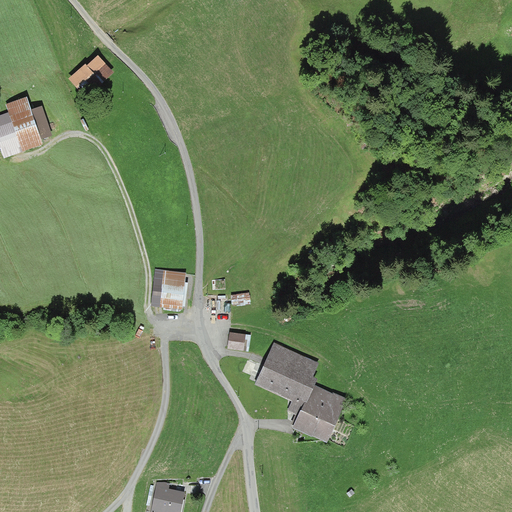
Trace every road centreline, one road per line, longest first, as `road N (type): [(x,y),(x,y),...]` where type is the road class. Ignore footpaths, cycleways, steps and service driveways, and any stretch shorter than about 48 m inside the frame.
road 1 (unclassified): [(254,511),(244,418),(202,342),(198,230),(182,147),(148,84),(71,0)]
road 2 (track): [(21,158),(65,134),(84,137),(101,153),(145,271),(143,314),(160,329)]
